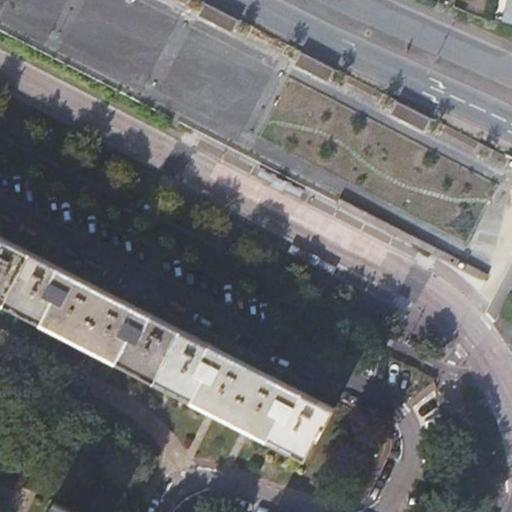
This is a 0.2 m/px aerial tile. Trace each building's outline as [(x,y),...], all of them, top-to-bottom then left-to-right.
[(260,168),(257,175),(273,183),(276,176),(260,168)] [(289,183),(285,189),(301,198),(305,191),(289,183)] [(0,306),(305,460),(320,430),(323,432),(333,412),(0,241),(0,306)] [(305,259),(309,253),(293,244),(289,251),(305,259)] [(337,267),(322,259),(318,266),(333,273),(337,267)]
